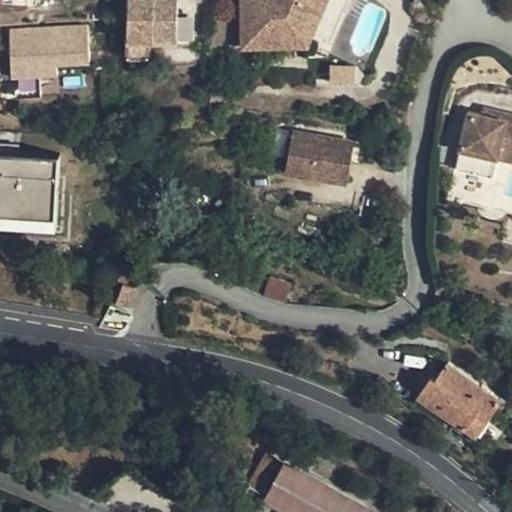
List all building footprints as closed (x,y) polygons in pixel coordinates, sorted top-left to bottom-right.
[(177,0),(130,0),(130,50),(147,50),(147,35),(155,35),(177,35),(177,0)] [(243,0),(244,48),(286,47),(285,34),(295,37),(306,10),(314,14),(319,0),(243,0)] [(285,34),(286,47),(300,47),(314,14),(306,10),(295,37),(285,34)] [(90,27),(12,30),(14,82),(42,82),(42,75),(48,74),(47,64),(92,62),(90,27)] [(511,120),(511,114),(484,110),(483,115),(511,120)] [(511,120),(483,115),(468,113),(456,170),(493,177),(497,158),(499,144),(511,146),(511,120)] [(353,147),(293,137),(286,177),(347,187),(353,147)] [(511,146),(499,144),(497,158),(511,159),(511,146)] [(0,210),(58,213),(61,151),(0,148),(0,210)] [(128,305),(136,286),(124,282),(117,301),(128,305)] [(477,433),(492,413),(497,407),(502,398),(449,361),(437,377),(434,375),(420,394),(477,433)] [(505,413),(497,407),(492,413),(500,419),(505,413)] [(279,425),(267,448),(288,458),(300,437),(279,425)] [(267,448),(248,483),(301,511),(388,511),(288,458),(267,448)]
